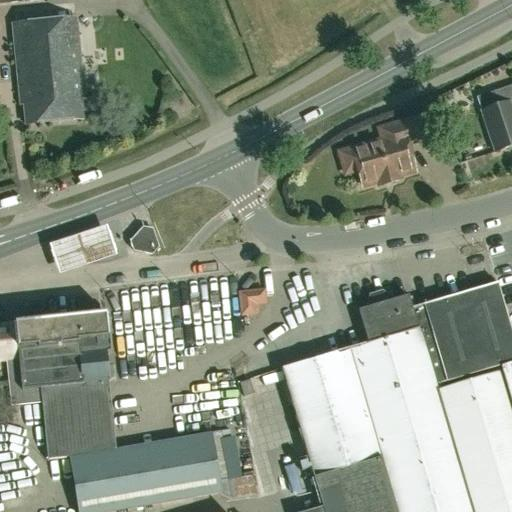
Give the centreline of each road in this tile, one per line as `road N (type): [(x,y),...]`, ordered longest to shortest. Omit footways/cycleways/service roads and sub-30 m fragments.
road 1 (primary): [(228,159),(511,6)]
road 2 (residential): [(511,200),(311,244),(269,234)]
road 3 (primary): [(0,243),(228,159)]
road 4 (unclassified): [(34,280),(237,255),(269,234)]
